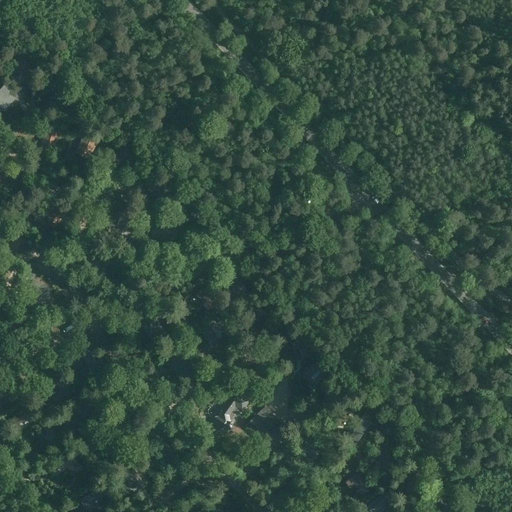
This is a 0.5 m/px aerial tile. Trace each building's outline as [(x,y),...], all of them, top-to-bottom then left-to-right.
[(38,60),(23,48),(11,62),(26,75),(38,60)] [(16,96),(4,85),(3,86),(0,89),(0,107),(4,111),(16,96)] [(56,89),(50,100),(60,105),(58,107),(62,110),(64,107),(68,109),(74,99),(56,89)] [(60,133),(44,128),(38,150),(54,154),(60,133)] [(86,133),(75,153),(87,160),(99,140),(86,133)] [(137,163),(125,148),(106,163),(111,169),(123,160),(130,169),(137,163)] [(1,164),(0,165),(0,174),(9,180),(11,181),(16,184),(20,176),(1,164)] [(168,192),(153,177),(144,186),(159,201),(168,192)] [(65,216),(60,213),(44,204),(39,212),(48,217),(44,224),(56,231),(65,216)] [(112,223),(109,232),(125,238),(134,218),(122,213),(117,226),(112,223)] [(15,227),(2,240),(15,253),(28,240),(15,227)] [(153,228),(152,239),(160,240),(160,242),(163,242),(163,240),(177,241),(177,229),(153,228)] [(104,254),(91,250),(91,251),(86,249),(80,267),(85,269),(85,270),(97,274),(104,254)] [(24,275),(34,279),(36,275),(26,270),(24,275)] [(71,276),(65,280),(72,290),(77,287),(71,276)] [(248,290),(243,286),(238,282),(224,297),(234,306),(248,290)] [(204,306),(207,308),(208,306),(211,309),(217,301),(202,288),(196,295),(206,304),(204,306)] [(21,293),(17,303),(36,313),(44,298),(38,295),(37,298),(26,292),(25,295),(21,293)] [(253,308),(254,302),(250,301),(246,300),(244,314),(248,314),(265,317),(266,310),(254,308),(253,308)] [(7,305),(0,313),(0,318),(16,332),(25,321),(7,305)] [(156,317),(143,325),(153,340),(165,333),(156,317)] [(209,344),(218,338),(213,331),(223,324),(218,317),(200,330),(209,344)] [(296,340),(303,361),(315,357),(312,346),(306,348),(303,338),(296,340)] [(177,354),(175,355),(180,371),(183,371),(184,374),(192,372),(191,368),(193,367),(188,350),(185,351),(184,348),(176,350),(177,354)] [(87,351),(80,358),(89,369),(94,374),(102,367),(96,360),(87,351)] [(320,357),(304,375),(309,379),(321,368),(328,374),(333,368),(320,357)] [(110,378),(107,373),(102,376),(104,381),(110,378)] [(131,395),(121,376),(113,379),(122,399),(123,398),(131,395)] [(55,396),(51,398),(56,407),(65,401),(72,397),(61,379),(54,383),(60,393),(55,396)] [(12,388),(8,382),(0,387),(0,398),(6,395),(11,403),(18,398),(12,388)] [(220,416),(215,417),(218,432),(234,429),(232,421),(239,410),(243,413),(251,400),(235,389),(221,409),(222,409),(220,413),(220,416)] [(99,416),(93,391),(84,394),(90,418),(99,416)] [(30,404),(13,419),(19,426),(35,411),(30,404)] [(245,426),(259,441),(280,421),(280,420),(266,406),(245,426)] [(167,432),(151,414),(144,420),(153,431),(150,433),(154,438),(158,435),(160,437),(167,432)] [(359,418),(349,442),(356,444),(365,421),(359,418)] [(43,429),(46,434),(43,436),(49,445),(52,442),(55,446),(63,440),(52,423),(43,429)] [(116,457),(118,460),(120,459),(122,462),(130,457),(118,438),(110,443),(117,455),(116,457)] [(162,442),(167,467),(177,465),(172,440),(162,442)] [(309,441),(293,453),(299,460),(307,454),(312,460),(320,453),(309,441)] [(70,450),(51,466),(57,473),(76,457),(70,450)] [(386,476),(398,460),(386,451),(374,466),(386,476)] [(375,461),(374,460),(370,457),(367,461),(373,465),(375,461)] [(82,460),(78,464),(83,469),(87,466),(82,460)] [(139,463),(123,473),(130,485),(135,482),(140,491),(151,484),(139,463)] [(112,475),(109,470),(103,474),(106,479),(112,475)] [(349,478),(357,489),(355,490),(357,493),(359,492),(361,496),(369,490),(357,472),(349,478)] [(418,472),(411,482),(409,481),(407,484),(409,485),(405,490),(413,495),(426,477),(418,472)] [(294,496),(296,487),(273,481),(271,490),(294,496)] [(376,481),(371,485),(374,490),(379,486),(376,481)] [(102,485),(80,500),(85,508),(107,493),(102,485)] [(200,496),(187,503),(191,510),(211,498),(207,491),(199,495),(200,496)] [(364,511),(371,511),(387,503),(382,496),(362,507),(364,511)]
